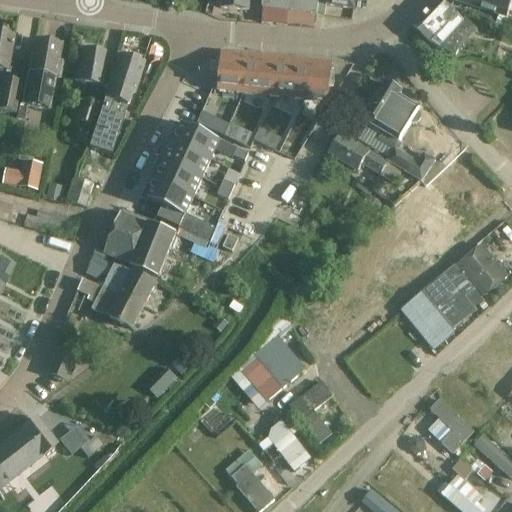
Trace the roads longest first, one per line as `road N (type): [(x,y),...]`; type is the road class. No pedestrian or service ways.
road 1 (residential): [(0,406),(50,329),(115,177),(194,26)]
road 2 (residential): [(274,215),(376,35)]
road 3 (residential): [(376,35),(345,40),(194,26)]
